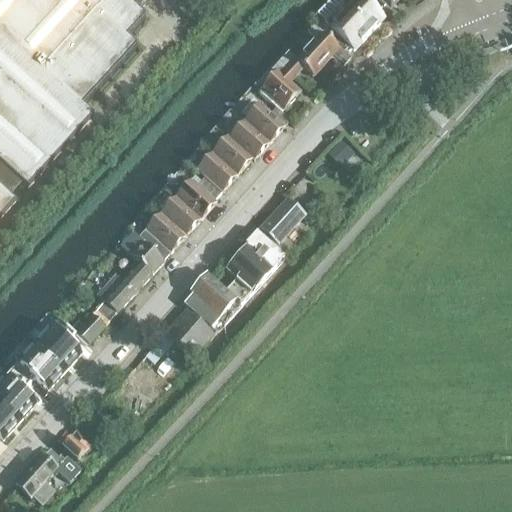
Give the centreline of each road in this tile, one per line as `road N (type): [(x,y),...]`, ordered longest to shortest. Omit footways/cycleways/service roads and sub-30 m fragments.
road 1 (secondary): [(0,482),(346,102)]
road 2 (secondary): [(467,30),(404,54),(346,102)]
road 3 (secondary): [(346,102),(475,52)]
